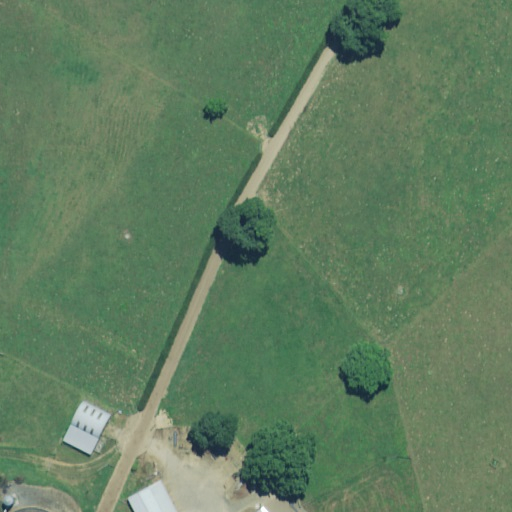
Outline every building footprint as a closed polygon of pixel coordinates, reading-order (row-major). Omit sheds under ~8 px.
[(115,417),(87,402),(66,441),(94,456),(115,417)] [(203,443),(194,442),(192,457),(201,458),(203,443)] [(244,468),(235,459),(226,467),(235,476),(244,468)] [(179,511),(164,482),(131,499),(137,511),(179,511)] [(251,492),(242,483),(230,494),(239,503),(251,492)]
